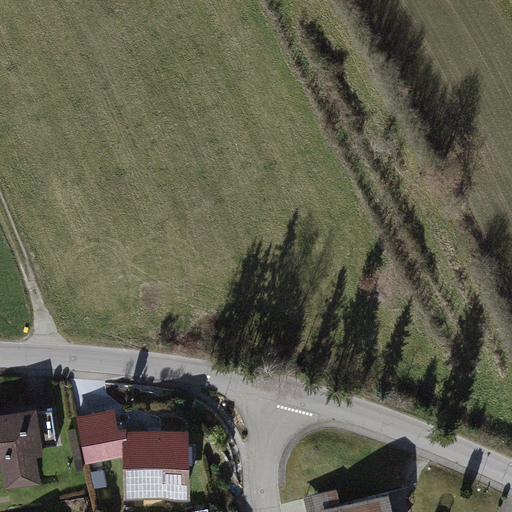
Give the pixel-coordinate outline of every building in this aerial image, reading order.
[(57,404),(36,406),(39,437),(60,435),(57,404)] [(39,437),(36,406),(0,410),(0,451),(10,450),(13,478),(43,475),(39,437)] [(107,408),(79,413),(84,441),(112,437),(107,408)] [(192,427),(130,429),(132,491),(193,489),(192,427)] [(396,511),(392,492),(345,503),(341,487),(308,495),(311,508),(327,504),(328,511),(396,511)]
